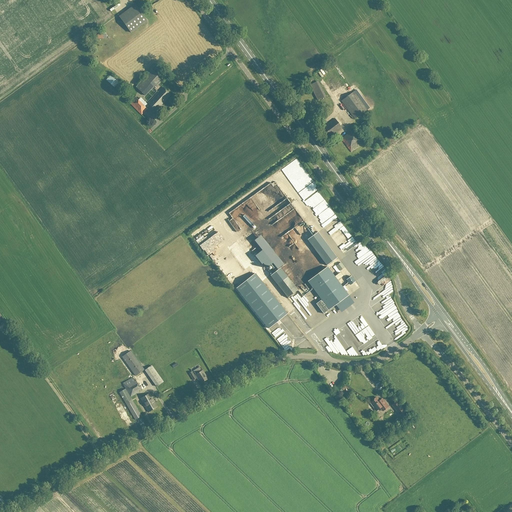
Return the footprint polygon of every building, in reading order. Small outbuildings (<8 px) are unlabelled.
[(154,6),(156,9),(163,4),(161,1),(154,6)] [(147,21),(141,13),(135,5),(119,17),(131,33),(147,21)] [(157,86),(162,80),(152,70),(136,88),(145,96),(156,85),(157,86)] [(114,88),(119,83),(110,76),(106,81),(114,88)] [(317,101),(325,97),(318,81),(309,86),(317,101)] [(163,88),(151,100),(148,104),(156,112),(166,100),(170,95),(163,88)] [(354,92),(341,101),(354,119),(367,110),(354,92)] [(147,109),(135,97),(129,103),(141,115),(147,109)] [(327,139),(342,129),(335,119),(320,129),(327,139)] [(361,124),(365,130),(370,127),(365,121),(361,124)] [(351,153),(365,142),(355,129),(352,131),(353,133),(350,134),(349,133),(341,139),(351,153)] [(337,258),(324,240),(313,248),(326,265),(337,258)] [(376,300),(391,292),(392,290),(371,249),(369,252),(354,242),(351,245),(350,245),(352,249),(345,252),(346,255),(360,254),(349,259),(352,264),(355,259),(358,260),(359,260),(361,263),(369,259),(369,261),(366,262),(368,266),(370,266),(370,271),(366,277),(370,280),(371,291),(381,286),(387,290),(375,297),(376,300)] [(344,268),(341,263),(336,266),(340,271),(344,268)] [(325,307),(326,306),(329,310),(348,295),(327,267),(308,281),(325,304),(324,305),(321,301),(316,304),(323,314),(328,311),(325,307)] [(268,329),(287,314),(255,274),(236,289),(268,329)] [(350,285),(355,282),(351,277),(346,280),(350,285)] [(396,339),(410,331),(391,298),(388,300),(387,298),(383,301),(384,303),(379,306),(376,301),(374,302),(380,313),(381,312),(383,316),(384,315),(385,318),(380,321),(383,327),(390,323),(392,325),(385,329),(388,335),(392,333),(396,339)] [(325,317),(328,323),(334,320),(332,314),(325,317)] [(362,342),(375,334),(364,316),(360,318),(363,324),(361,325),(358,319),(356,320),(361,328),(359,329),(354,321),(345,326),(356,344),(362,341),(362,342)] [(351,339),(350,340),(342,329),(340,330),(344,336),(342,338),(349,350),(354,347),(353,345),(354,344),(351,339)] [(286,342),(285,337),(281,339),(284,350),(291,349),(289,341),(286,342)] [(383,341),(376,344),(380,351),(386,348),(383,341)] [(135,376),(144,370),(131,351),(121,357),(135,376)] [(201,384),(207,380),(202,371),(195,375),(197,378),(201,384)] [(142,391),(140,388),(137,384),(136,381),(135,381),(133,378),(129,380),(122,383),(122,384),(130,397),(142,391)] [(125,403),(131,400),(125,389),(119,393),(125,403)] [(148,413),(157,408),(149,394),(140,399),(148,413)] [(376,412),(380,408),(382,412),(384,411),(388,407),(383,401),(384,401),(383,401),(382,399),(379,401),(376,398),(373,400),(374,401),(370,403),(374,408),(374,409),(376,412)] [(131,400),(125,403),(135,420),(141,417),(131,400)] [(400,407),(397,402),(392,405),(396,410),(400,415),(404,412),(400,407)]
